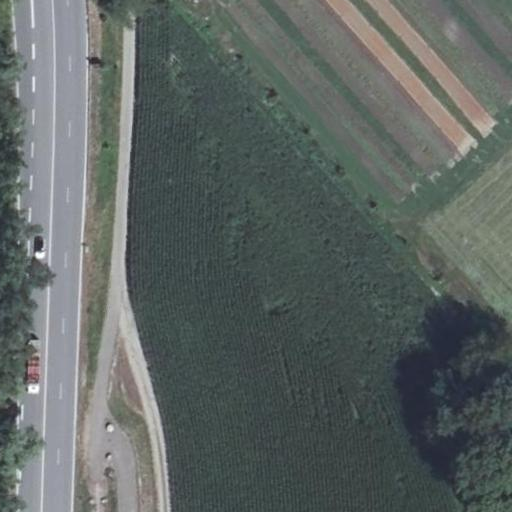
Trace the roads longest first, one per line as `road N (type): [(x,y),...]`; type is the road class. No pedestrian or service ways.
road 1 (secondary): [(56,0),(62,84),(50,511)]
road 2 (track): [(165,511),(160,433),(144,380),(109,343)]
road 3 (track): [(109,343),(95,511)]
